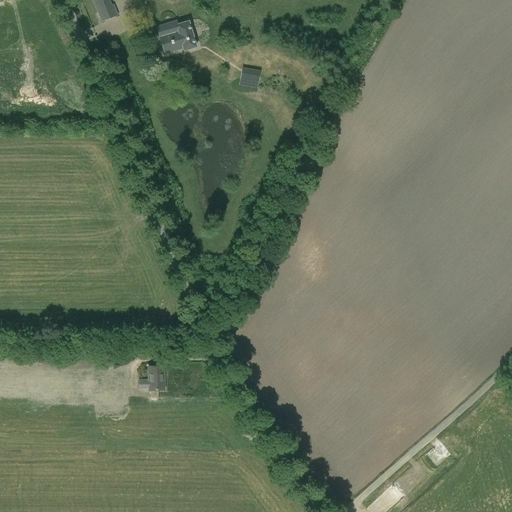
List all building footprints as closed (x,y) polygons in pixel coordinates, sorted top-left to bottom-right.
[(104,1),(91,6),(96,18),(109,13),(104,1)] [(176,21),(156,27),(164,53),(183,47),(184,49),(183,49),(184,50),(185,49),(194,46),(195,47),(196,46),(195,45),(192,36),(193,35),(191,32),(188,22),(189,22),(188,21),(187,21),(187,22),(177,24),(176,21)] [(242,69),(239,84),(257,87),(260,73),(242,69)] [(148,380),(139,380),(139,389),(149,389),(149,390),(165,389),(164,366),(148,367),(148,380)] [(131,390),(131,372),(119,372),(119,368),(97,369),(98,391),(131,390)] [(87,391),(87,372),(48,372),(48,391),(87,391)]
